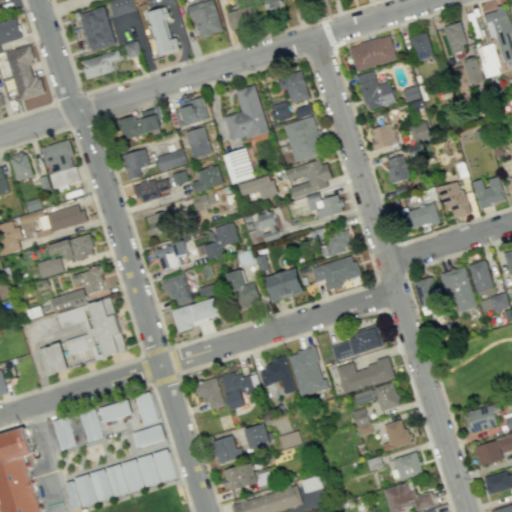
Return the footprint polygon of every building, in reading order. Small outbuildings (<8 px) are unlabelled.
[(136,9),(132,0),(112,0),(108,2),(113,17),(136,9)] [(198,38),(223,30),(213,0),(206,0),(188,6),(198,38)] [(265,0),(266,13),(284,11),(282,0),(265,0)] [(80,12),(88,51),(115,45),(107,6),(80,12)] [(230,28),(254,23),(250,6),(226,11),(230,28)] [(511,30),(505,6),(482,13),(489,37),(495,35),(504,66),(511,64),(511,30)] [(147,11),(158,54),(179,49),(176,37),(171,38),(165,18),(169,17),(166,7),(147,11)] [(0,46),(0,43),(22,37),(16,17),(0,21),(0,51),(1,52),(0,46)] [(459,21),(442,26),(451,54),(468,49),(459,21)] [(410,37),(417,60),(433,56),(426,32),(410,37)] [(396,60),(389,35),(348,45),(354,70),(396,60)] [(128,57),(140,53),(136,41),(124,44),(128,57)] [(476,47),(485,77),(501,72),(492,43),(476,47)] [(44,93),(39,75),(32,77),(29,63),(34,61),(30,45),(5,51),(18,100),(44,93)] [(81,60),(87,79),(114,70),(112,62),(121,59),(118,49),(81,60)] [(483,80),(476,56),(463,59),(470,84),(483,80)] [(366,110),(396,102),(390,81),(377,85),(373,70),(356,75),(366,110)] [(287,88),(291,102),(309,97),(302,71),(277,78),(280,90),(287,88)] [(269,131),(254,84),(235,90),(241,111),(224,116),(231,140),(246,135),(246,138),(269,131)] [(403,88),(406,102),(420,98),(416,84),(403,88)] [(179,126),(208,118),(202,96),(178,103),(180,110),(175,112),(179,126)] [(274,120),(290,117),(287,102),(271,105),(274,120)] [(298,120),(284,123),(292,161),(322,155),(311,104),(296,107),(298,120)] [(161,128),(155,108),(136,113),(137,114),(117,119),(122,139),(161,128)] [(409,126),(413,143),(431,138),(426,121),(409,126)] [(397,142),(390,122),(369,129),(375,149),(397,142)] [(210,153),(205,127),(186,130),(191,157),(210,153)] [(52,187),(79,180),(72,156),(73,156),(69,139),(42,146),(52,187)] [(223,154),(232,183),(255,176),(246,147),(223,154)] [(121,155),(128,179),(141,175),(139,167),(149,165),(144,148),(121,155)] [(155,156),(160,170),(187,162),(182,148),(155,156)] [(15,180),(32,176),(26,151),(10,154),(15,180)] [(392,182),(408,177),(401,154),(385,160),(392,182)] [(331,186),(323,158),(285,169),(288,179),(306,174),(308,181),(290,186),(293,197),(331,186)] [(0,194),(8,192),(0,163),(0,162),(0,194)] [(196,170),(198,180),(191,182),(193,191),(222,184),(217,165),(196,170)] [(187,181),(184,170),(171,174),(174,184),(187,181)] [(238,182),(241,195),(259,191),(261,198),(276,195),(271,175),(238,182)] [(134,184),(138,202),(160,197),(159,191),(170,188),(167,176),(134,184)] [(487,179),(489,186),(483,187),(481,179),(473,181),(479,207),(505,201),(498,176),(487,179)] [(470,213),(459,179),(437,187),(445,210),(451,208),(454,218),(470,213)] [(216,202),(213,192),(191,198),(195,209),(216,202)] [(344,211),(339,194),(321,199),(319,192),(305,196),(309,211),(315,209),(318,218),(344,211)] [(406,211),(412,229),(439,221),(433,202),(406,211)] [(47,214),(52,231),(86,221),(80,203),(47,214)] [(265,241),(279,237),(272,210),(256,214),(260,228),(268,226),(270,231),(263,233),(265,241)] [(146,216),(151,234),(168,229),(163,211),(146,216)] [(0,249),(2,255),(21,249),(18,239),(23,238),(19,225),(15,227),(12,220),(0,223),(0,249)] [(210,228),(213,242),(204,244),(207,259),(223,255),(221,245),(238,241),(234,222),(210,228)] [(48,245),(50,255),(62,251),(65,261),(95,252),(89,233),(48,245)] [(154,248),(160,270),(179,265),(177,256),(186,253),(183,241),(154,248)] [(237,253),(240,265),(255,262),(251,249),(237,253)] [(37,262),(40,277),(63,271),(59,256),(37,262)] [(310,266),(314,282),(324,279),(327,289),(343,286),(341,280),(359,276),(354,256),(310,266)] [(476,297),(493,293),(487,260),(469,263),(476,297)] [(50,297),(53,311),(87,303),(85,294),(105,288),(100,266),(71,273),(74,284),(81,282),(83,289),(50,297)] [(476,306),(464,266),(442,272),(454,312),(476,306)] [(265,277),(273,301),(303,291),(296,267),(265,277)] [(246,284),(241,269),(228,273),(238,309),(260,303),(254,281),(246,284)] [(177,305),(192,300),(183,273),(162,279),(168,298),(174,296),(177,305)] [(509,306),(505,292),(479,300),(482,310),(492,307),(494,311),(509,306)] [(171,310),(178,332),(192,327),(191,323),(221,314),(215,297),(171,310)] [(330,345),(334,360),(383,346),(377,324),(356,330),(358,337),(330,345)] [(66,370),(61,343),(39,347),(44,374),(66,370)] [(298,396),(325,390),(315,347),(289,353),(298,396)] [(294,390),(284,355),(270,360),(271,365),(258,369),(263,386),(280,381),(284,393),(294,390)] [(336,366),(342,392),(394,378),(389,358),(355,367),(353,362),(336,366)] [(246,405),(244,396),(259,392),(254,372),(235,378),(233,371),(220,375),(230,410),(246,405)] [(224,405),(215,377),(194,383),(199,398),(204,396),(208,410),(224,405)] [(381,410),(400,404),(392,381),(373,387),(381,410)] [(375,397),(373,389),(359,392),(361,401),(375,397)] [(158,420),(149,391),(134,396),(144,425),(158,420)] [(127,399),(132,413),(103,422),(99,408),(127,399)] [(499,410),(498,405),(464,410),(468,431),(496,427),(493,411),(499,410)] [(94,408),(103,437),(88,441),(79,413),(94,408)] [(67,416),(76,445),(61,449),(52,420),(67,416)] [(355,418),(359,434),(370,432),(366,416),(355,418)] [(382,444),(384,450),(410,442),(402,419),(383,425),(388,442),(382,444)] [(250,450),(274,443),(270,431),(267,432),(264,423),(244,429),(250,450)] [(136,448),(165,440),(160,424),(131,432),(136,448)] [(39,511),(22,456),(28,454),(30,460),(34,459),(24,426),(0,433),(0,511),(39,511)] [(281,448),(301,442),(297,430),(278,436),(281,448)] [(219,463),(243,455),(240,447),(236,448),(231,434),(211,441),(219,463)] [(511,434),(473,446),(479,465),(502,459),(500,453),(511,449),(511,434)] [(73,477),(167,448),(176,477),(82,506),(73,477)] [(421,474),(417,452),(394,456),(397,478),(421,474)] [(221,470),(226,490),(258,482),(259,486),(272,482),(268,467),(255,470),(253,462),(221,470)] [(488,494),(511,486),(511,482),(508,470),(483,477),(488,494)] [(300,479),(304,492),(322,487),(319,474),(300,479)] [(65,482),(73,510),(81,508),(72,480),(65,482)] [(384,488),(389,511),(414,506),(415,510),(433,506),(430,492),(415,495),(412,482),(384,488)] [(274,511),(302,504),(297,485),(229,505),(231,511),(274,511)] [(511,511),(511,502),(489,509),(489,511),(511,511)]
